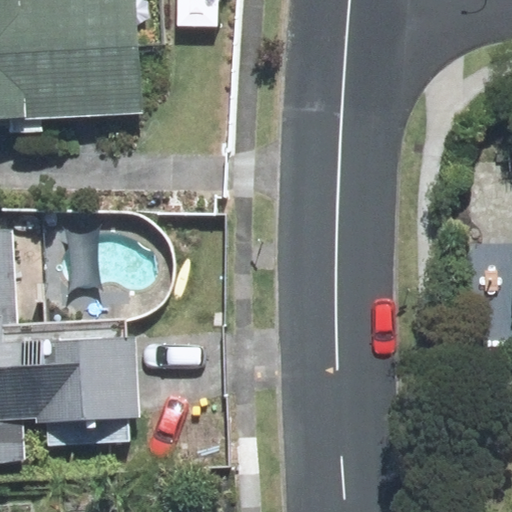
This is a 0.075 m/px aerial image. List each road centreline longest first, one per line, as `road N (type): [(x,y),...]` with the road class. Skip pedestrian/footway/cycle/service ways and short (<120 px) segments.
road 1 (residential): [(345,0),(334,229),(345,511)]
road 2 (residential): [(511,13),(349,0)]
